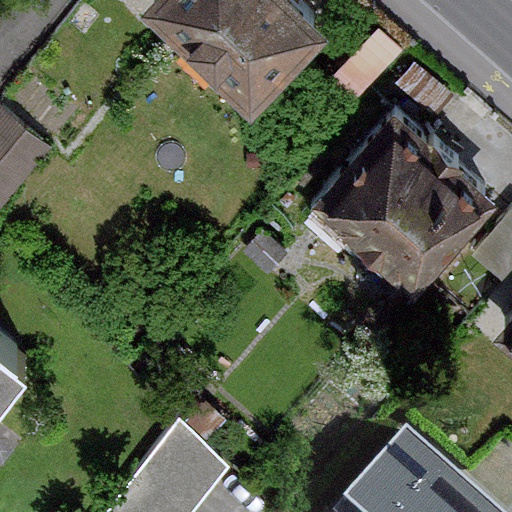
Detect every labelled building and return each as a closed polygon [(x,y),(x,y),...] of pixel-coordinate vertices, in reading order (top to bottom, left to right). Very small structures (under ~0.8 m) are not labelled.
[(321,9),(312,0),(160,0),(249,84),(321,9)] [(490,181),(390,94),(312,183),(413,270),(490,181)] [(1,98),(0,99),(0,192),(48,139),(1,98)] [(504,250),(511,235),(511,188),(483,237),(504,250)] [(511,298),(494,320),(511,335),(511,298)] [(0,373),(22,345),(0,327),(0,373)] [(188,511),(230,459),(179,412),(101,511),(188,511)] [(493,511),(407,436),(347,505),(355,511),(493,511)]
